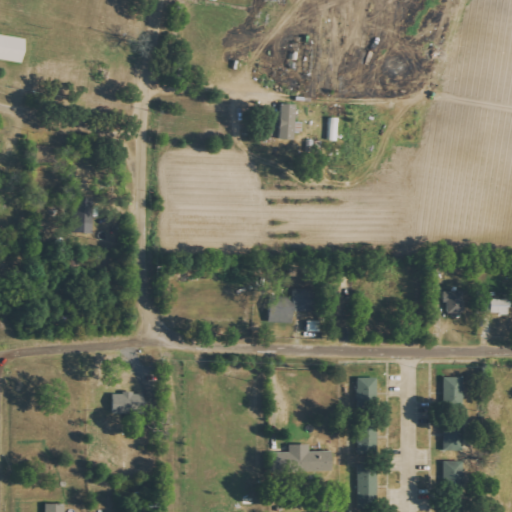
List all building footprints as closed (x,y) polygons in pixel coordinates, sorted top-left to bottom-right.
[(0,59),(22,63),(26,38),(0,34),(0,59)] [(302,123),(296,122),(296,105),(280,104),(279,137),(302,137),(302,123)] [(338,141),(338,118),(329,118),(329,141),(338,141)] [(58,147),(38,146),(37,160),(57,161),(58,147)] [(93,234),(94,199),(74,199),(73,234),(93,234)] [(293,298),(270,297),(269,322),(293,323),(293,311),(311,311),(312,289),(293,288),(293,298)] [(465,315),(464,291),(444,292),(444,303),(447,303),(448,316),(465,315)] [(344,296),(330,297),(331,317),(345,316),(344,296)] [(509,314),(509,299),(491,299),(492,314),(509,314)] [(320,332),(321,321),(308,321),(307,332),(320,332)] [(463,377),(444,377),(444,405),(463,404),(463,377)] [(377,378),(359,378),(358,405),(377,406),(377,378)] [(113,394),(113,415),(145,414),(145,393),(113,394)] [(271,453),(272,473),(332,472),(332,452),(309,452),(309,445),(289,445),(289,453),(271,453)] [(358,496),(378,496),(378,465),(359,465),(358,496)] [(45,511),(65,511),(65,504),(46,503),(45,511)]
